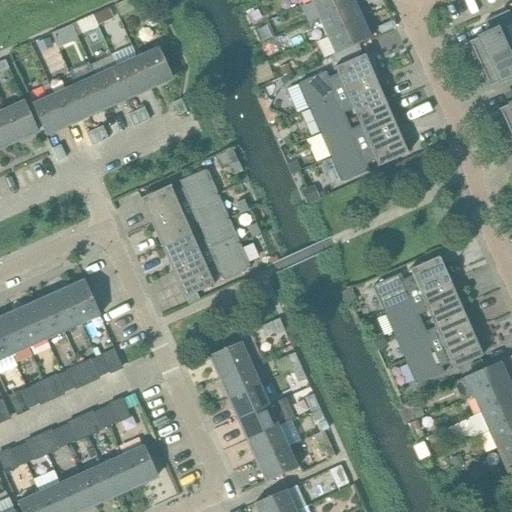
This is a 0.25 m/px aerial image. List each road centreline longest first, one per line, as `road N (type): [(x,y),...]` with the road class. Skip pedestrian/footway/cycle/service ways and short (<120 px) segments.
road 1 (residential): [(210,499),(213,468),(104,230),(0,276)]
road 2 (residential): [(426,0),(417,29),(511,280)]
